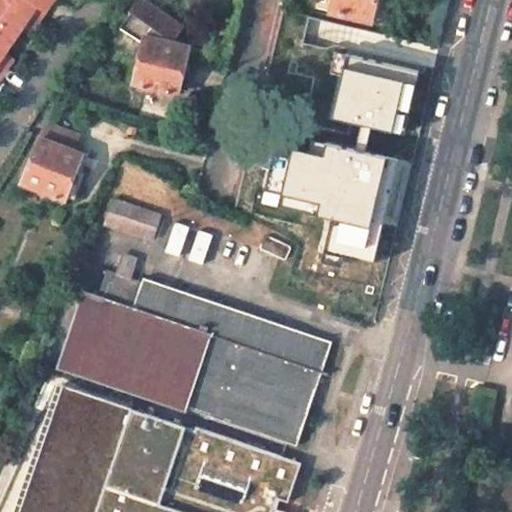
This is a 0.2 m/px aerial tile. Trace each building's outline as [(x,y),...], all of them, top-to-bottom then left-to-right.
[(0,0),(0,9),(23,25),(31,13),(35,7),(43,13),(52,0),(0,0)] [(180,76),(188,78),(192,62),(184,61),(186,55),(170,51),(185,29),(143,0),(122,31),(139,44),(131,80),(175,92),(180,76)] [(332,0),(330,10),(372,20),(376,0),(332,0)] [(376,0),(372,20),(384,23),(389,0),(376,0)] [(43,13),(35,7),(31,13),(40,19),(43,13)] [(0,15),(0,60),(8,66),(18,54),(10,47),(13,42),(21,30),(0,15)] [(357,81),(367,37),(313,25),(302,68),(357,81)] [(22,48),(13,42),(10,47),(18,54),(22,48)] [(8,66),(0,60),(0,72),(3,74),(8,66)] [(407,123),(360,112),(357,124),(404,135),(407,123)] [(41,140),(38,138),(22,183),(64,200),(81,154),(71,151),(76,135),(46,124),(41,140)] [(351,160),(336,157),(341,137),(316,132),(311,151),(302,147),(300,155),(296,154),(293,167),(296,167),(294,174),(346,187),(351,160)] [(152,244),(163,214),(113,197),(102,227),(152,244)] [(82,290),(55,369),(185,412),(186,408),(296,446),(331,342),(143,278),(134,308),(82,290)] [(283,511),(285,507),(277,504),(280,496),(288,498),(301,459),(294,456),(196,423),(195,426),(64,382),(20,511),(283,511)]
